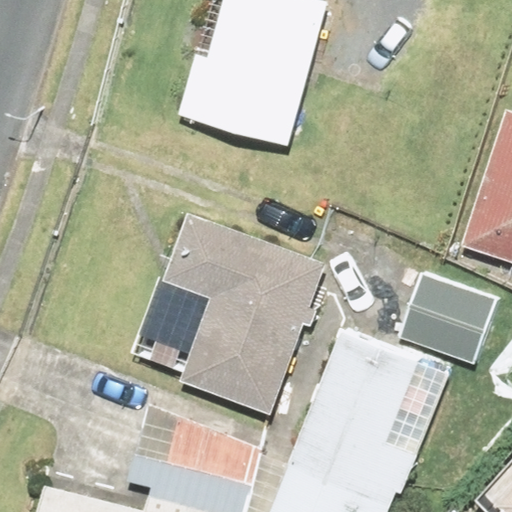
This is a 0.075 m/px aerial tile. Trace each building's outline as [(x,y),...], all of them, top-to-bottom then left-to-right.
[(304,139),(340,0),(217,0),(190,110),(304,139)] [(511,132),(472,246),(511,259),(511,132)] [(340,252),(202,204),(177,277),(222,293),(192,377),(284,410),(340,252)] [(511,296),(429,270),(408,335),(490,362),(511,296)] [(401,511),(460,367),(353,324),(276,511),(401,511)] [(57,482),(49,511),(258,511),(260,508),(160,486),(156,504),(57,482)]
